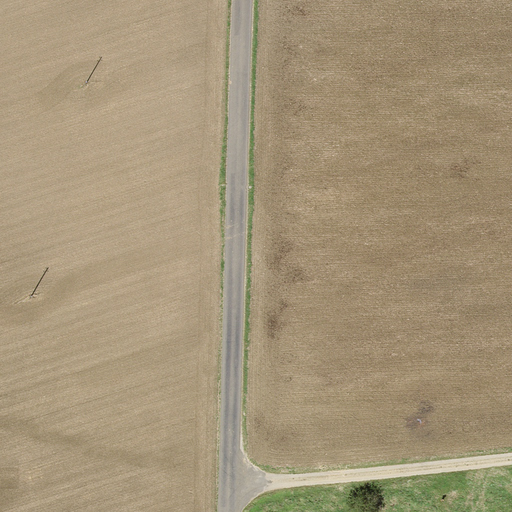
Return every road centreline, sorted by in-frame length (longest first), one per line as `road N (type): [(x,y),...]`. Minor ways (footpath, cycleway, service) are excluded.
road 1 (unclassified): [(228,511),(245,0)]
road 2 (track): [(511,460),(228,489)]
